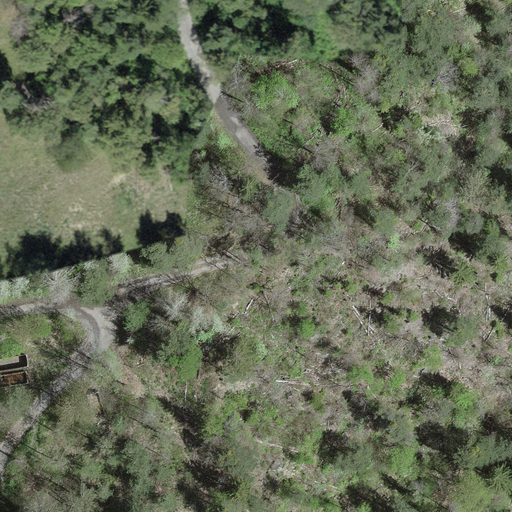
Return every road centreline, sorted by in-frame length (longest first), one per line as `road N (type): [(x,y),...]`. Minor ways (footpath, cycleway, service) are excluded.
road 1 (unclassified): [(174,0),(188,47),(286,211),(277,237),(256,252),(196,269),(0,311)]
road 2 (track): [(90,295),(101,342),(88,367),(0,456)]
